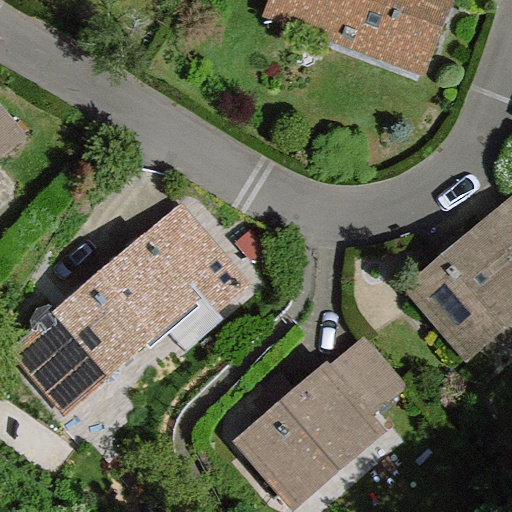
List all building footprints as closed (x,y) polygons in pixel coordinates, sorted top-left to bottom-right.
[(272,0),(262,25),(424,82),(456,0),(272,0)] [(0,160),(27,138),(0,106),(0,160)] [(511,205),(403,296),(464,369),(511,329),(511,205)] [(183,214),(8,355),(70,424),(237,283),(183,214)] [(364,348),(237,451),(287,511),(375,441),(364,427),(403,396),(364,348)]
